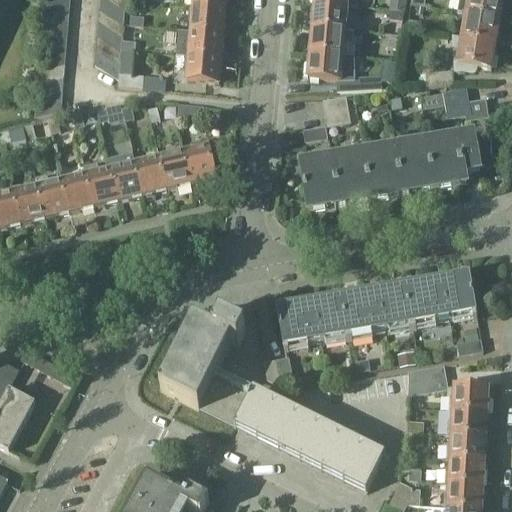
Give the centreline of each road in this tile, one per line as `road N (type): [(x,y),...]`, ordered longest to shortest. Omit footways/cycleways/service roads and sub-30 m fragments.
road 1 (residential): [(254,268),(271,0)]
road 2 (residential): [(511,225),(254,268)]
road 3 (residential): [(95,408),(305,511)]
road 4 (residential): [(254,268),(171,287),(153,301),(95,408)]
